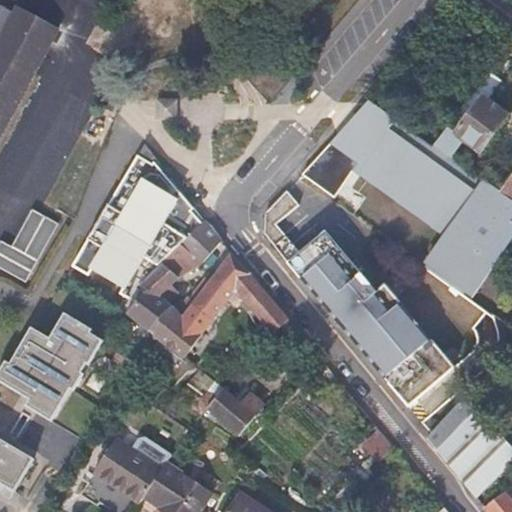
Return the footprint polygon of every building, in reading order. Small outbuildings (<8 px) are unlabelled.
[(0,0),(0,139),(59,29),(15,5),(12,12),(0,4),(0,0)] [(480,154),(508,116),(488,100),(503,80),(491,70),(433,146),(450,158),(463,141),(480,154)] [(467,250),(449,273),(444,280),(448,283),(472,299),(511,240),(511,200),(499,192),(450,158),(433,146),(369,102),(302,175),(329,197),(334,191),(320,181),(344,149),(412,198),(406,206),(444,234),(467,250)] [(145,281),(205,221),(149,147),(74,267),(91,276),(97,270),(127,289),(123,297),(137,304),(152,287),(145,281)] [(412,198),(344,149),(320,181),(334,191),(389,231),(406,206),(412,198)] [(511,174),(499,192),(511,200),(511,174)] [(454,367),(383,285),(375,293),(337,249),(319,264),(306,248),(299,254),(274,225),(297,205),(285,191),(264,215),(262,236),(408,407),(454,367)] [(0,268),(26,283),(59,224),(33,210),(12,247),(1,241),(3,237),(0,234),(0,268)] [(205,221),(181,245),(202,263),(222,241),(205,221)] [(467,250),(444,234),(426,258),(449,273),(467,250)] [(181,245),(162,264),(178,278),(202,263),(181,245)] [(288,320),(251,275),(231,255),(196,302),(184,317),(183,317),(160,341),(182,357),(185,360),(201,336),(221,309),(236,292),(252,308),(264,321),(272,331),(292,353),(305,339),(288,320)] [(183,317),(169,303),(179,293),(173,287),(180,279),(178,278),(162,264),(161,265),(145,281),(152,287),(137,304),(129,314),(150,332),(159,341),(160,341),(183,317)] [(262,340),(272,331),(264,321),(252,332),(261,341),(262,340)] [(292,353),(272,331),(262,340),(282,362),(292,353)] [(182,357),(160,341),(153,350),(174,366),(182,357)] [(40,374),(49,359),(32,349),(30,353),(24,364),(40,374)] [(93,375),(106,357),(96,349),(82,365),(93,375)] [(339,382),(322,362),(314,369),(330,389),(339,382)] [(41,421),(60,390),(69,380),(73,375),(62,368),(56,367),(53,366),(52,364),(49,369),(45,377),(40,374),(24,364),(0,405),(0,456),(14,465),(41,421)] [(93,375),(82,365),(77,371),(89,380),(93,375)] [(85,390),(69,380),(60,390),(78,401),(85,390)] [(199,404),(183,390),(178,396),(202,416),(207,409),(224,389),(216,383),(199,404)] [(241,402),(225,388),(224,389),(207,409),(239,437),(257,416),(241,402)] [(78,444),(97,413),(78,401),(60,390),(41,421),(78,444)] [(266,405),(251,392),(241,402),(257,416),(266,405)] [(511,464),(511,447),(465,397),(427,438),(477,499),(511,464)] [(393,447),(381,433),(365,448),(377,462),(380,464),(393,447)] [(164,468),(118,438),(93,474),(140,505),(143,499),(164,468)] [(203,511),(215,495),(167,463),(164,468),(143,499),(162,511),(203,511)] [(269,511),(241,492),(228,511),(269,511)] [(511,511),(511,500),(505,492),(484,508),(487,511),(511,511)]
